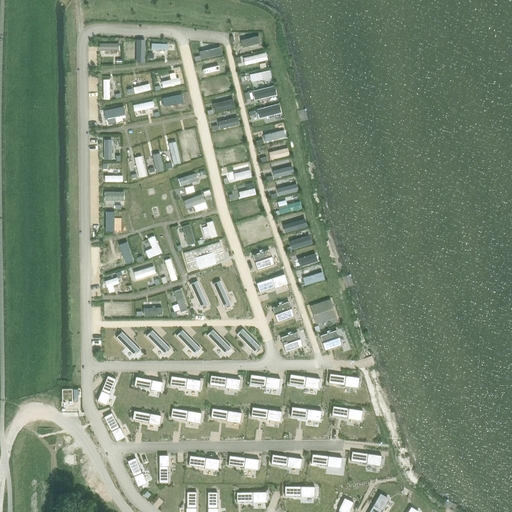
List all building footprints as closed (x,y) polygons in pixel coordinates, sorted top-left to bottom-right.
[(220,242),(183,253),(189,270),(225,259),(220,242)] [(269,249),(252,255),(257,270),(274,264),(269,249)] [(330,300),(311,306),(317,323),(336,317),(330,300)] [(288,301),(272,307),(277,322),(294,316),(288,301)] [(336,330),(320,336),(325,351),(342,345),(336,330)] [(297,331),(280,337),(286,352),(302,347),(297,331)]
